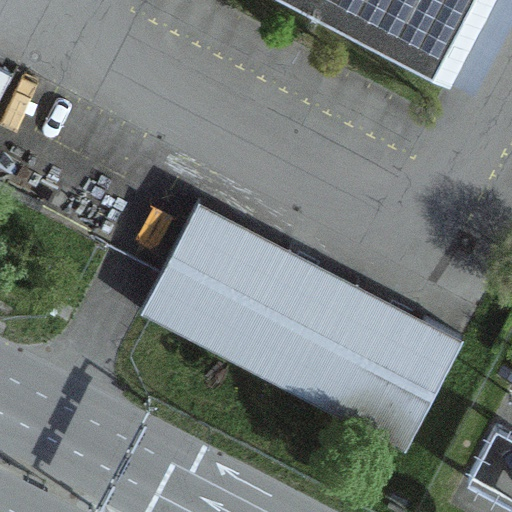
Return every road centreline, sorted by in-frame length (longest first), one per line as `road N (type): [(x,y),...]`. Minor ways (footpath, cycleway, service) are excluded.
road 1 (secondary): [(169,473),(0,382)]
road 2 (motorway): [(169,473),(95,459),(0,426)]
